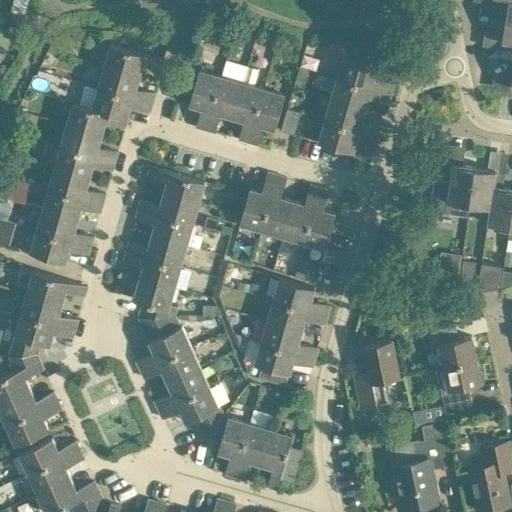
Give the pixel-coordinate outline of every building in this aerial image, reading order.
[(31,19),(35,0),(20,0),(17,16),(31,19)] [(511,0),(492,0),(492,4),(507,6),(505,18),(511,19),(511,0)] [(511,19),(505,18),(503,35),(494,34),(492,47),(501,49),(503,39),(511,40),(511,19)] [(511,40),(503,39),(501,49),(511,50),(511,40)] [(110,43),(104,65),(139,75),(143,63),(162,69),(165,59),(110,43)] [(375,77),(378,65),(344,55),(337,76),(391,93),(394,83),(375,77)] [(136,87),(139,75),(104,65),(98,86),(153,101),(155,92),(136,87)] [(206,129),(222,75),(200,69),(190,104),(202,107),(197,126),(206,129)] [(233,116),(243,81),(222,75),(206,129),(215,132),(221,112),(233,116)] [(391,93),(337,76),(331,97),(366,108),(369,96),(389,102),(391,93)] [(511,86),(511,80),(503,79),(501,90),(511,91),(511,86)] [(249,142),(264,88),(243,81),(233,116),(244,119),(238,139),(249,142)] [(153,101),(98,86),(92,107),(127,118),(131,105),(150,111),(153,101)] [(285,94),(264,88),(249,142),(258,144),(263,125),(276,128),(285,94)] [(362,120),(366,108),(331,97),(325,119),(379,135),(382,125),(362,120)] [(127,118),(92,107),(73,102),(67,123),(102,133),(105,122),(124,127),(127,118)] [(282,129),(296,133),(302,111),(288,108),(282,129)] [(379,135),(325,119),(319,141),(353,151),(357,138),(376,144),(379,135)] [(98,145),(102,133),(67,123),(61,145),(115,160),(118,151),(98,145)] [(115,160),(61,145),(55,166),(90,176),(93,164),(112,169),(115,160)] [(469,204),(475,167),(458,165),(460,155),(449,154),(448,163),(452,164),(449,182),(434,179),(429,210),(467,216),(468,212),(469,204)] [(490,207),(496,171),(505,172),(506,163),(493,161),(492,170),(475,167),(469,204),(490,207)] [(198,202),(205,180),(151,165),(148,175),(167,180),(164,192),(198,202)] [(86,188),(90,176),(55,166),(49,186),(103,202),(105,193),(86,188)] [(510,226),(511,212),(511,188),(503,187),(505,172),(496,171),(490,207),(487,223),(510,226)] [(262,229),(277,174),(268,172),(262,191),(250,187),(240,222),(262,229)] [(282,235),(293,200),(281,196),(286,177),(277,174),(262,229),(282,235)] [(1,195),(14,199),(17,178),(4,175),(1,195)] [(304,241),(319,187),(310,184),(304,203),(293,200),(282,235),(304,241)] [(103,202),(49,186),(43,208),(77,218),(81,206),(100,212),(103,202)] [(326,247),(336,212),(323,209),(329,189),(319,187),(304,241),(326,247)] [(192,224),(198,202),(164,192),(160,204),(141,199),(138,208),(192,224)] [(74,230),(77,218),(43,208),(37,229),(91,245),(93,236),(74,230)] [(186,245),(192,224),(138,208),(136,217),(155,223),(152,235),(186,245)] [(237,212),(236,212),(223,208),(222,211),(225,219),(233,221),(235,221),(237,212)] [(233,227),(231,227),(218,223),(219,219),(207,216),(204,226),(230,233),(231,233),(233,227)] [(15,222),(0,217),(0,241),(9,244),(15,222)] [(91,245),(37,229),(30,251),(65,261),(69,249),(88,254),(91,245)] [(180,266),(186,245),(152,235),(148,247),(129,241),(126,250),(180,266)] [(174,287),(180,266),(126,250),(124,260),(143,265),(140,276),(174,287)] [(501,287),(505,267),(482,263),(479,287),(485,290),(501,287)] [(315,271),(303,268),(300,277),(312,281),(315,271)] [(85,295),(88,285),(34,269),(28,291),(62,301),(66,289),(85,295)] [(169,304),(174,287),(140,276),(133,298),(143,301),(139,317),(143,325),(167,314),(169,319),(175,316),(175,314),(177,306),(169,304)] [(311,300),(314,287),(279,277),(273,298),(293,304),(327,314),(330,305),(311,300)] [(28,291),(22,312),(75,328),(78,319),(59,313),(62,301),(28,291)] [(327,314),(293,304),(273,298),(267,320),(302,330),(306,318),(325,323),(327,314)] [(54,332),(73,337),(75,328),(22,312),(9,354),(37,353),(41,341),(50,344),(54,332)] [(183,324),(180,325),(175,316),(169,319),(167,314),(143,325),(155,351),(137,359),(141,368),(192,345),(183,324)] [(299,341),(302,330),(267,320),(261,341),(315,356),(318,347),(299,341)] [(433,354),(441,352),(444,367),(477,360),(472,335),(459,338),(456,324),(429,330),(433,354)] [(370,372),(355,374),(361,406),(387,400),(383,379),(400,376),(393,339),(364,344),(370,372)] [(315,356),(261,341),(255,363),(290,372),(294,360),(313,366),(315,356)] [(201,365),(192,345),(141,368),(145,377),(163,369),(168,380),(201,365)] [(25,376),(44,368),(37,353),(9,354),(9,355),(16,369),(0,375),(0,400),(30,387),(25,376)] [(482,382),(477,360),(444,367),(447,380),(439,381),(446,416),(474,410),(469,385),(482,382)] [(210,385),(201,365),(168,380),(173,391),(155,399),(159,408),(210,385)] [(223,413),(210,385),(159,408),(163,417),(181,409),(186,421),(195,417),(204,436),(223,413)] [(0,407),(7,422),(58,399),(54,391),(36,399),(30,387),(0,400),(0,407)] [(44,416),(62,408),(58,399),(7,422),(16,443),(49,428),(44,416)] [(235,476),(250,421),(223,413),(204,436),(221,441),(218,450),(231,454),(226,473),(235,476)] [(439,437),(450,435),(446,417),(434,420),(435,422),(423,425),(426,439),(418,441),(418,440),(401,443),(400,444),(398,445),(397,447),(396,450),(399,464),(397,464),(402,489),(397,490),(401,508),(437,501),(431,469),(444,467),(439,437)] [(261,462),(272,427),(250,421),(235,476),(244,478),(250,459),(261,462)] [(293,434),(272,427),(261,462),(273,466),(268,485),(278,488),(293,434)] [(29,471),(80,448),(76,440),(58,448),(53,436),(20,451),(29,471)] [(486,463),(470,467),(479,510),(511,503),(504,471),(511,469),(511,452),(510,441),(482,446),(486,463)] [(66,465),(84,457),(80,448),(29,471),(38,492),(71,477),(66,465)] [(91,511),(103,499),(94,480),(76,488),(71,477),(38,492),(47,511),(48,511),(71,502),(75,511),(91,511)] [(223,511),(227,501),(217,498),(213,511),(223,511)] [(121,511),(119,511),(121,505),(103,499),(91,511),(121,511)] [(154,511),(158,502),(148,499),(143,511),(154,511)] [(233,511),(236,503),(227,501),(223,511),(233,511)] [(164,511),(167,504),(158,502),(154,511),(164,511)]
